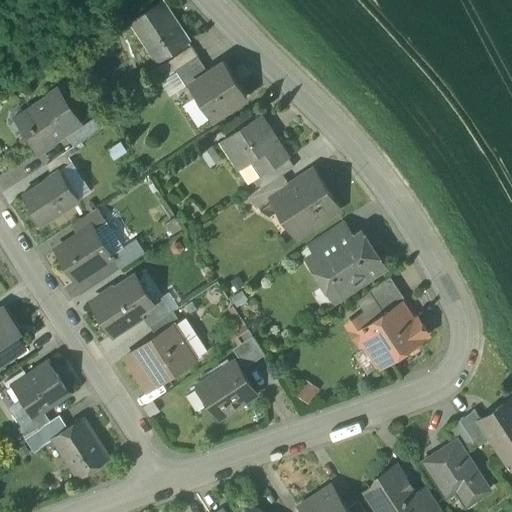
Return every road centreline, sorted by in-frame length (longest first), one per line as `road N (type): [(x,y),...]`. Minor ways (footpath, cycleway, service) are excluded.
road 1 (residential): [(81,511),(401,398),(442,378),(463,335),(461,314),(385,178),(203,0)]
road 2 (track): [(511,327),(417,153),(273,0)]
